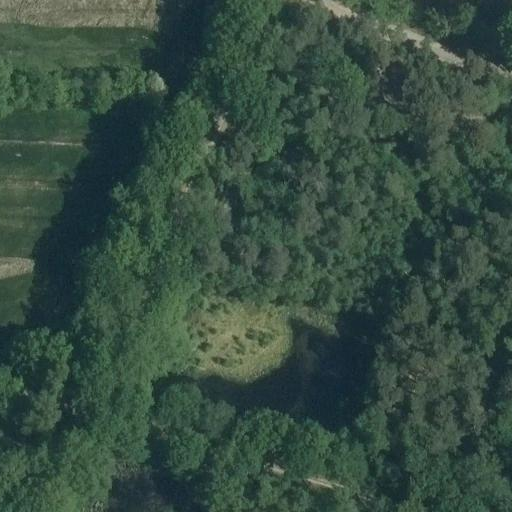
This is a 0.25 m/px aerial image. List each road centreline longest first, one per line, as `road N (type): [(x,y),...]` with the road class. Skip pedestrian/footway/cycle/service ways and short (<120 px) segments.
road 1 (track): [(282,0),(212,133),(172,241)]
road 2 (track): [(58,471),(172,241)]
road 3 (track): [(330,0),(421,43),(511,72)]
